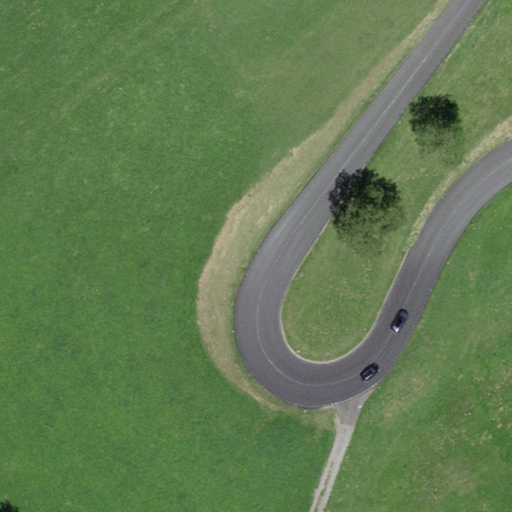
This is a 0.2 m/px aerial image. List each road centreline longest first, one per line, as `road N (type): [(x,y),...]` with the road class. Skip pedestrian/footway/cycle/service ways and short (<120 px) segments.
road 1 (secondary): [(511,158),(476,184),(443,226),(366,369),(331,384),(300,383),(275,369),(257,335),(258,298),(275,260),(468,0)]
road 2 (track): [(340,382),(348,416),(343,456),(320,511)]
